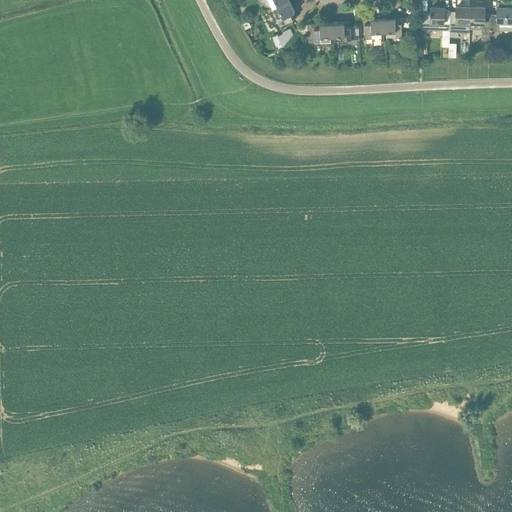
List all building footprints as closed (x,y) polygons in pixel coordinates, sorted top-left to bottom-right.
[(281,25),(297,17),(294,11),(295,11),(289,0),(273,8),(281,25)] [(470,23),(470,8),(470,6),(457,5),(456,11),(450,11),(451,10),(450,10),(449,34),(449,35),(458,36),(458,34),(458,22),(470,23)] [(489,44),(490,15),(484,15),(484,6),(470,6),(470,8),(470,23),(469,29),(482,29),(481,44),(489,44)] [(431,22),(437,22),(437,30),(449,30),(449,34),(450,10),(444,9),(444,7),(430,7),(430,11),(422,11),(422,29),(431,30),(431,22)] [(511,21),(511,7),(497,7),(497,14),(490,13),(490,15),(489,44),(490,37),(490,35),(492,35),(492,30),(499,30),(500,21),(511,21)] [(384,17),(385,35),(386,35),(386,36),(402,35),(402,26),(412,25),(412,16),(395,17),(384,17)] [(385,35),(384,17),(365,18),(366,37),(381,36),(381,35),(385,35)] [(332,22),(333,35),(335,35),(335,40),(351,40),(351,25),(345,25),(344,21),(332,22)] [(308,42),(315,41),(329,41),(331,41),(330,35),(333,35),(332,22),(313,23),(314,25),(308,26),(308,42)] [(290,28),(283,31),(283,33),(278,35),(283,46),(293,33),(290,28)]
